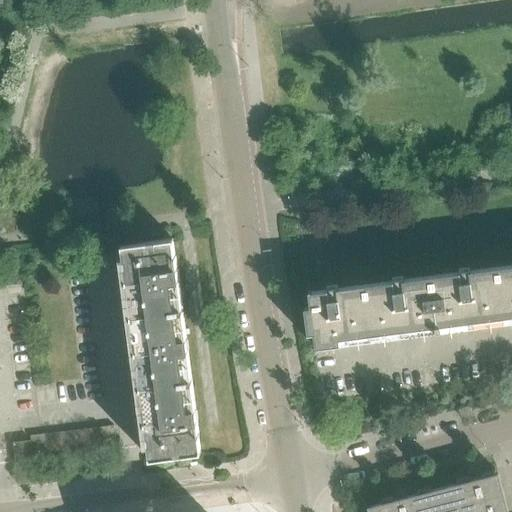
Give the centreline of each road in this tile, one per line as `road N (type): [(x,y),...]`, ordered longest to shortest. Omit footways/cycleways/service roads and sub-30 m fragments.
road 1 (residential): [(295,482),(242,206),(214,0)]
road 2 (residential): [(64,511),(295,482)]
road 3 (residential): [(511,428),(295,482)]
